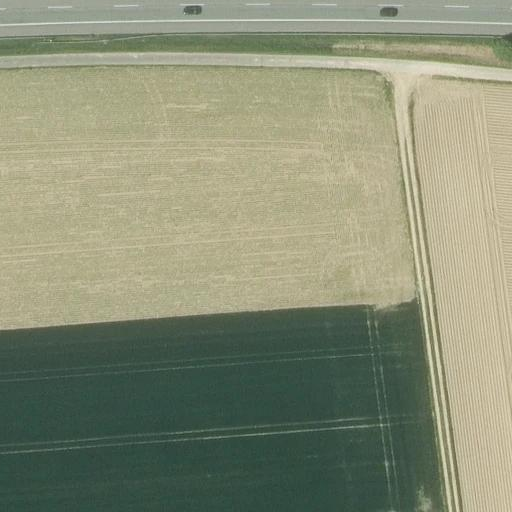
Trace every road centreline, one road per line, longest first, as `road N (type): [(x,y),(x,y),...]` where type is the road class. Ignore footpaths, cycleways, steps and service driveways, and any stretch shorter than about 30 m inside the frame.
road 1 (track): [(511,77),(397,65),(0,64)]
road 2 (motorway): [(0,11),(511,11)]
road 3 (track): [(453,511),(397,65)]
